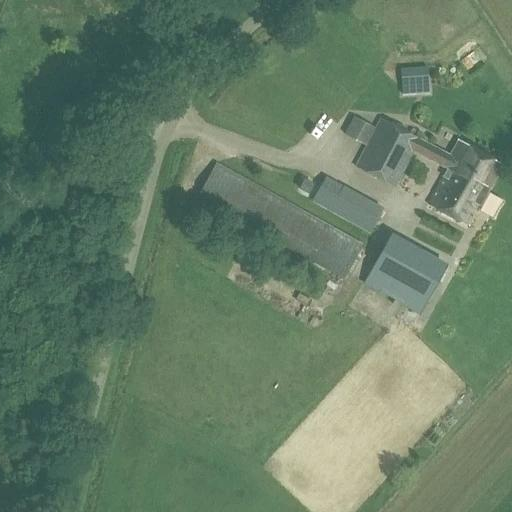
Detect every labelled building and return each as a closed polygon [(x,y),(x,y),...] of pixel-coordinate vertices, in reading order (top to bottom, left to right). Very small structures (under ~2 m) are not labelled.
[(401,70),(402,83),(429,81),(428,68),(401,70)] [(448,169),(488,190),(502,165),(458,141),(449,156),(420,140),(419,140),(381,120),(356,167),(394,188),(414,151),(447,169),(448,169)] [(198,197),(344,278),(361,247),(216,166),(198,197)] [(428,204),(469,226),(488,190),(448,169),(447,169),(428,204)] [(312,202),(368,233),(382,209),(326,178),(312,202)] [(300,189),(308,194),(313,185),(304,181),(300,189)] [(362,283),(420,315),(448,266),(390,234),(362,283)]
